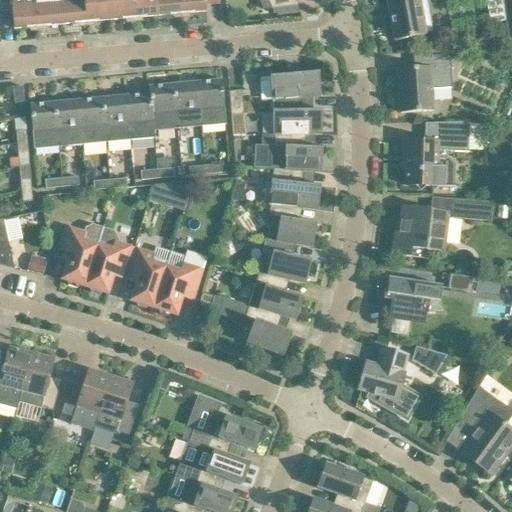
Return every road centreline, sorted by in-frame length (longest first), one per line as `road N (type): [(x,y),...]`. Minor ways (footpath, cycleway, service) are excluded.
road 1 (residential): [(306,410),(339,306),(356,215),(353,34)]
road 2 (residential): [(0,65),(353,34)]
road 3 (residential): [(306,410),(144,342),(0,302)]
road 4 (residential): [(473,511),(416,466),(306,410)]
